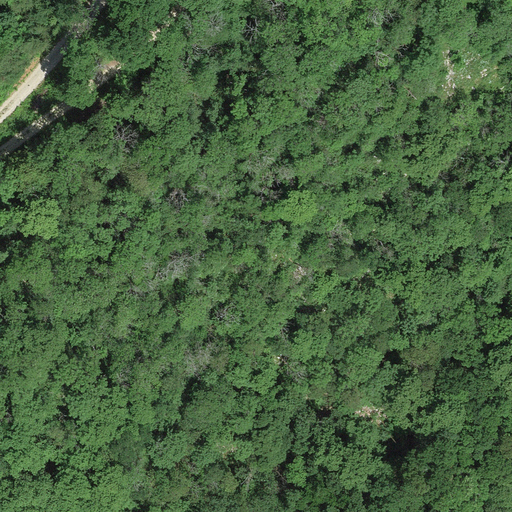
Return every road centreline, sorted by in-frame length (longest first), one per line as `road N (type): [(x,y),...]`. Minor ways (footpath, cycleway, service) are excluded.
road 1 (track): [(0,158),(180,0)]
road 2 (track): [(0,109),(90,0)]
